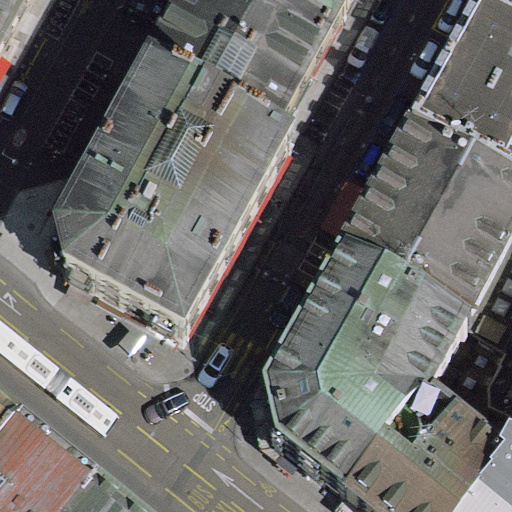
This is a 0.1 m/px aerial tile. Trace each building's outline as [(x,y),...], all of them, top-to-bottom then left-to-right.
[(0,0),(0,64),(35,0),(0,0)] [(197,0),(194,5),(152,80),(278,146),(311,86),(346,21),(308,0),(197,0)] [(308,0),(346,21),(358,0),(308,0)] [(511,0),(493,0),(481,23),(511,37),(511,0)] [(415,143),(511,190),(511,188),(511,37),(481,23),(444,91),(415,143)] [(278,146),(152,80),(107,162),(59,248),(68,285),(122,315),(184,349),(241,247),(293,154),(278,146)] [(346,270),(466,337),(511,250),(511,189),(511,190),(415,143),(382,204),(346,270)] [(466,337),(346,270),(307,339),(271,403),(282,456),(306,474),(346,506),(426,410),(466,337)] [(511,428),(511,349),(488,397),(489,416),(511,428)] [(477,511),(506,476),(426,410),(346,506),(353,511),(477,511)] [(0,498),(31,460),(0,436),(0,498)] [(31,460),(0,498),(0,511),(95,511),(70,491),(31,460)] [(511,511),(511,464),(506,476),(477,511),(511,511)]
